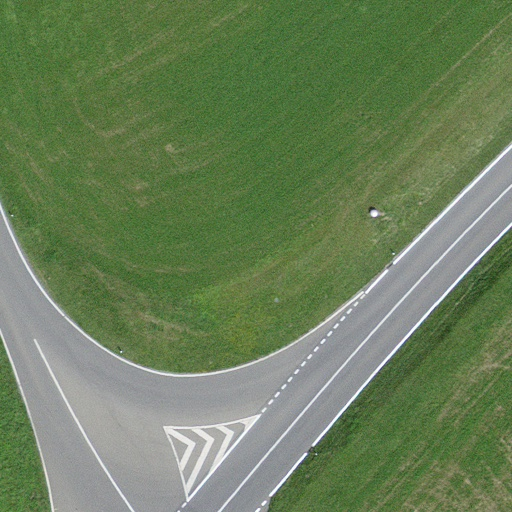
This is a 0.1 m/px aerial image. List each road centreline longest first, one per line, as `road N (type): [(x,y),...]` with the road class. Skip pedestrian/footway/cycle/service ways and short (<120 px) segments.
road 1 (unclassified): [(366,339),(281,378),(207,394),(159,394),(56,348),(18,303)]
road 2 (unclassified): [(18,303),(134,511)]
road 3 (tertiary): [(366,339),(218,511)]
road 4 (tertiary): [(511,185),(366,339)]
